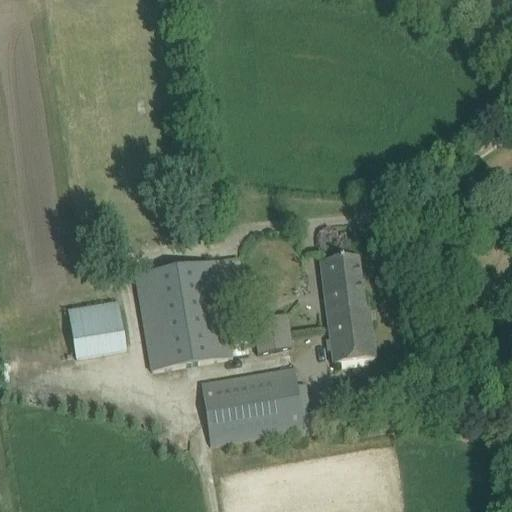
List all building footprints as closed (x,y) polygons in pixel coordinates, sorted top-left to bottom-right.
[(226,328),(222,300),(245,297),(239,261),(216,264),(135,278),(151,375),(232,361),(248,358),(243,326),(226,328)] [(357,261),(325,265),(330,305),(325,305),(329,335),(332,366),(374,362),(370,330),(366,302),(363,303),(357,261)] [(83,369),(135,363),(130,312),(78,318),(83,369)] [(252,324),(257,356),(293,351),(288,318),(252,324)] [(293,373),(201,388),(210,449),(295,435),(296,442),(304,441),(303,434),(311,432),(304,388),(296,389),(293,373)]
